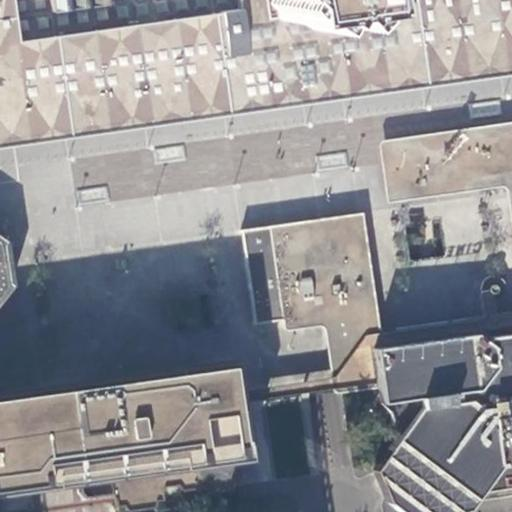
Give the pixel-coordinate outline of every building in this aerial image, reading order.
[(511,0),(356,0),(357,3),(278,15),(260,17),(258,0),(0,0),(0,80),(13,78),(17,107),(83,98),(217,79),(237,76),(289,69),(435,48),(473,43),(511,36),(511,0)] [(258,0),(260,17),(278,15),(357,3),(356,0),(258,0)] [(511,60),(511,36),(473,43),(435,48),(289,69),(237,76),(217,79),(83,98),(17,107),(13,78),(0,80),(0,132),(3,132),(47,126),(87,120),(114,117),(179,107),(290,92),(511,60)] [(397,191),(511,174),(511,157),(511,156),(511,136),(510,137),(509,133),(391,151),(397,191)] [(339,387),(382,381),(377,348),(383,348),(372,270),(368,270),(359,213),(281,225),(294,318),(329,313),(337,374),(339,387)] [(368,270),(372,270),(363,213),(359,213),(368,270)] [(294,318),(281,225),(239,230),(253,325),(294,318)] [(0,313),(22,289),(14,244),(0,234),(0,313)] [(382,381),(402,511),(511,495),(511,329),(383,348),(377,348),(382,381)] [(237,402),(235,389),(230,360),(67,383),(20,389),(21,392),(23,395),(28,394),(28,397),(68,392),(221,370),(226,407),(230,407),(231,414),(239,415),(237,402)] [(230,407),(226,407),(221,370),(68,392),(28,397),(0,400),(0,495),(78,485),(109,480),(109,491),(115,497),(116,505),(125,504),(129,510),(153,506),(157,500),(163,499),(161,491),(165,485),(176,484),(180,491),(202,487),(207,492),(232,488),(236,484),(241,483),(244,476),(242,462),(242,458),(237,457),(236,443),(242,442),(239,415),(231,414),(230,407)] [(339,387),(337,374),(300,380),(235,389),(237,402),(302,393),(339,387)] [(0,400),(28,397),(28,394),(23,395),(21,392),(20,389),(0,392),(0,400)] [(242,458),(242,462),(245,462),(242,442),(236,443),(237,457),(242,458)]
